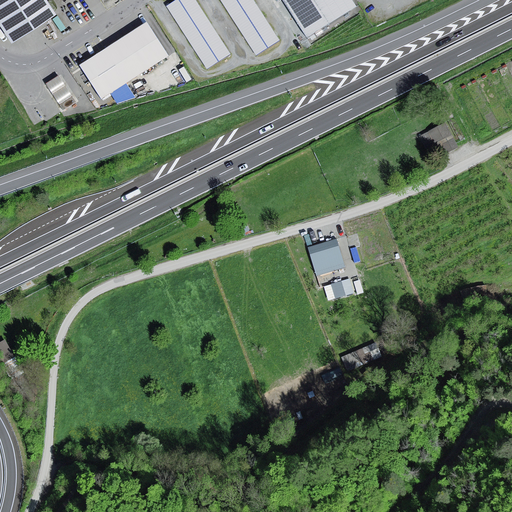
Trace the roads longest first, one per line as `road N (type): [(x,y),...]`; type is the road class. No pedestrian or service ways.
road 1 (unclassified): [(30,511),(45,467),(57,346),(86,298),(371,206),(511,141)]
road 2 (motorway): [(492,0),(360,57),(0,188)]
road 3 (motorway): [(511,1),(212,155)]
road 4 (motorway): [(221,173),(511,28)]
road 5 (trunk): [(0,282),(221,173)]
road 6 (trunk): [(212,155),(0,261)]
road 7 (track): [(511,403),(487,407),(391,511)]
road 8 (unclassified): [(0,55),(37,62),(136,0)]
